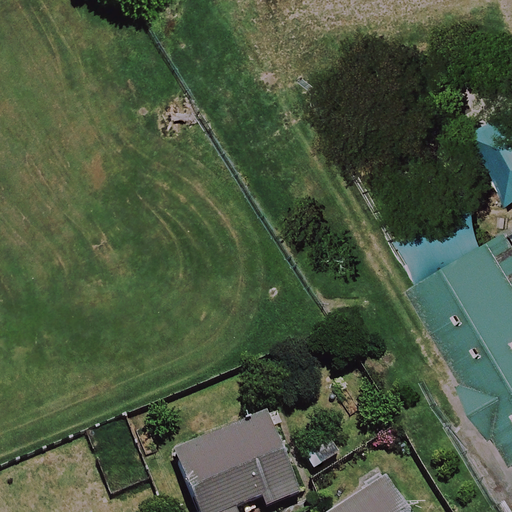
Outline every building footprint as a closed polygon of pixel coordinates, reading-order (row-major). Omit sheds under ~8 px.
[(482,0),(235,0),(255,81),(488,25),(482,0)] [(365,137),(349,97),(323,108),(339,147),(365,137)] [(511,469),(511,295),(480,243),(399,292),(509,471),(511,469)] [(258,511),(291,500),(263,421),(169,455),(190,511),(258,511)] [(395,511),(382,490),(347,511),(395,511)]
